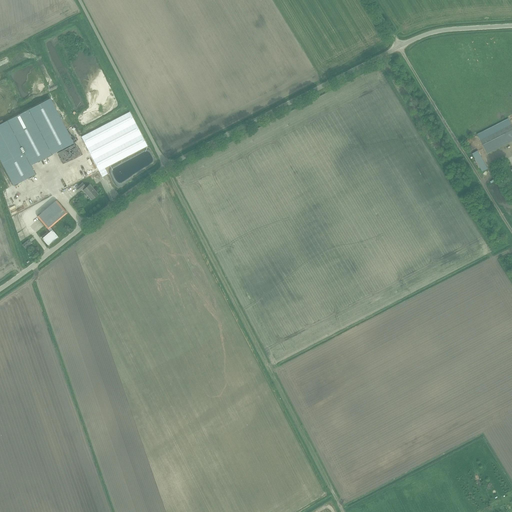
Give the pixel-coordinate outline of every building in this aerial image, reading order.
[(0,124),(0,159),(14,185),(36,174),(31,165),(74,143),(50,98),(0,124)] [(130,112),(81,137),(102,177),(108,174),(105,168),(147,146),(130,112)] [(511,125),(509,119),(496,125),(477,134),(487,154),(511,141),(511,125)] [(487,169),(477,151),(472,154),(482,172),(487,169)] [(82,183),(76,188),(79,191),(82,189),(83,190),(91,200),(98,194),(90,185),(86,188),(85,186),(82,183)] [(56,203),(39,218),(50,231),(42,238),(48,246),(59,237),(50,227),(67,213),(56,200),(54,201),(56,203)] [(26,249),(32,244),(29,240),(23,245),(26,249)]
